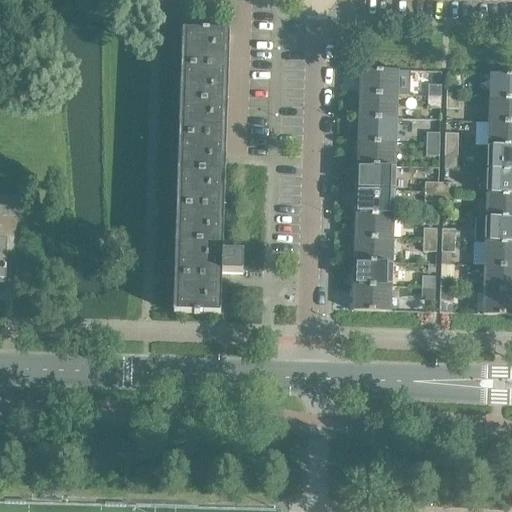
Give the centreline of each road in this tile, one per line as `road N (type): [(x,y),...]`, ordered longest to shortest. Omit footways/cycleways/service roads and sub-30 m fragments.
road 1 (residential): [(326,0),(314,377)]
road 2 (tertiary): [(314,377),(0,368)]
